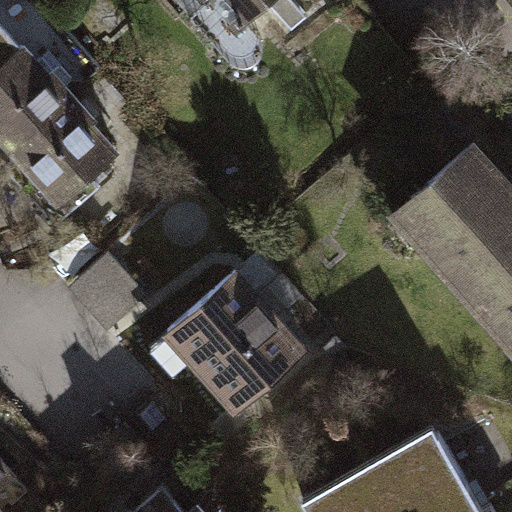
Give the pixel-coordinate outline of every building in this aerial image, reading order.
[(182,0),(243,66),(259,67),(270,57),(269,42),(253,26),(281,0),(182,0)] [(51,82),(0,25),(0,142),(11,154),(73,98),(55,77),(51,82)] [(97,122),(73,98),(11,154),(19,164),(10,171),(61,228),(118,178),(110,168),(121,159),(92,126),(97,122)] [(511,178),(477,140),(395,215),(511,344),(511,178)] [(76,282),(115,325),(151,292),(112,250),(76,282)] [(308,350),(240,276),(166,344),(234,417),(308,350)] [(499,511),(497,507),(487,511),(486,511),(439,429),(307,504),(312,511),(499,511)] [(0,496),(18,480),(0,459),(0,511),(4,511),(0,507),(0,496)] [(179,511),(161,490),(135,511),(179,511)]
